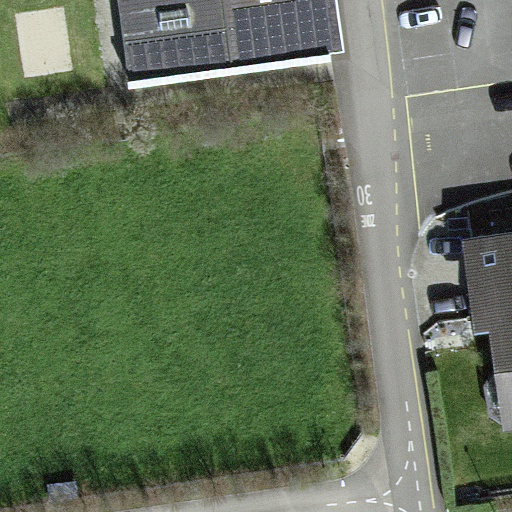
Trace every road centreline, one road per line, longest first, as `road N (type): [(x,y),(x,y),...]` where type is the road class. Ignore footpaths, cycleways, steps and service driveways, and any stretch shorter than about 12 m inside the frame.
road 1 (residential): [(349,0),(416,496)]
road 2 (residential): [(416,496),(294,511)]
